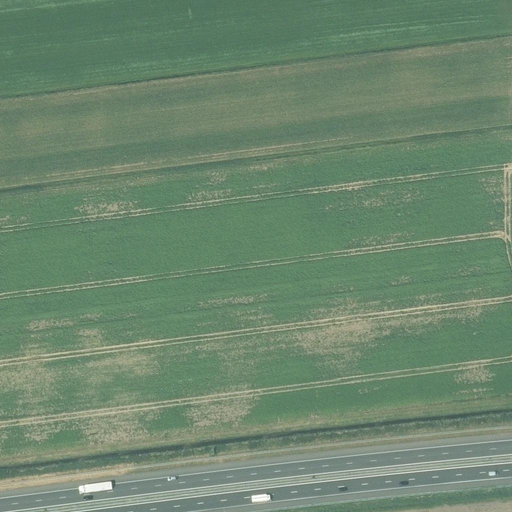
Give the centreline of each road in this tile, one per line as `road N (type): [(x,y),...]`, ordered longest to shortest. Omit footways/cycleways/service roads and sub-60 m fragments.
road 1 (motorway): [(511,448),(0,506)]
road 2 (motorway): [(133,511),(511,471)]
